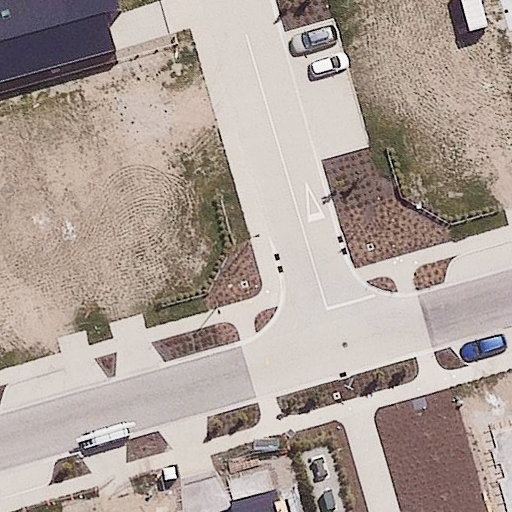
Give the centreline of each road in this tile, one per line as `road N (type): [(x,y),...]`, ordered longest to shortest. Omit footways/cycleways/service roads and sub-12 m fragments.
road 1 (residential): [(235,0),(337,340)]
road 2 (residential): [(0,438),(337,340)]
road 3 (residential): [(337,340),(511,292)]
